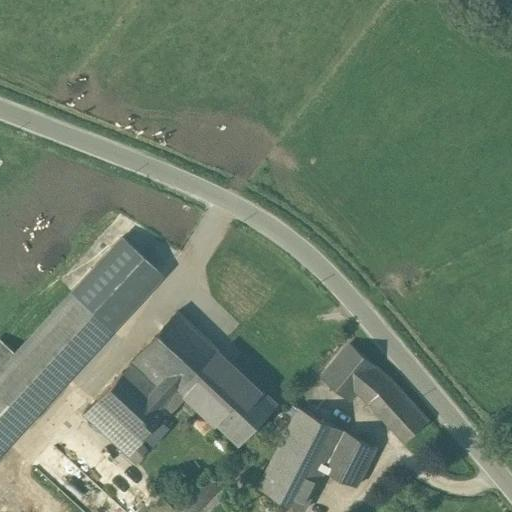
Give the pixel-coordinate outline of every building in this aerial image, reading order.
[(140,223),(83,304),(123,333),(180,250),(140,223)] [(110,330),(70,292),(13,354),(0,368),(0,397),(26,422),(110,330)] [(277,405),(177,311),(140,352),(178,388),(239,445),(277,405)] [(0,341),(0,368),(13,354),(0,341)] [(391,376),(350,344),(322,376),(351,399),(359,391),(405,442),(429,420),(391,376)] [(140,352),(83,414),(136,463),(147,451),(139,443),(166,413),(160,408),(178,388),(140,352)] [(0,454),(26,422),(0,397),(0,454)] [(344,430),(300,407),(293,422),(336,444),(344,430)] [(293,422),(259,487),(270,493),(304,510),(324,470),(356,487),(377,447),(344,430),(336,444),(293,422)] [(108,463),(95,479),(59,450),(41,473),(90,511),(135,511),(149,496),(108,463)] [(176,511),(162,497),(148,511),(196,511),(215,494),(214,493),(220,488),(209,478),(176,511)]
